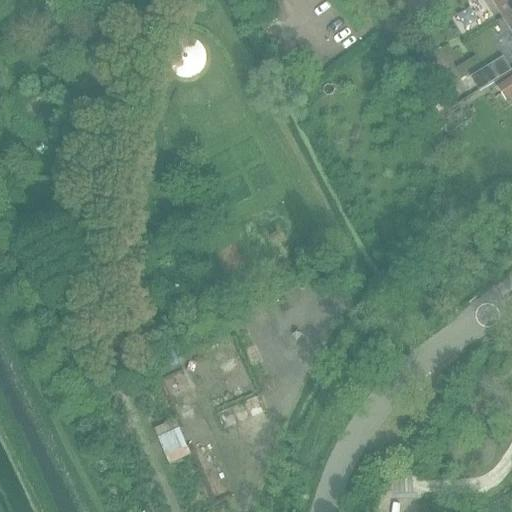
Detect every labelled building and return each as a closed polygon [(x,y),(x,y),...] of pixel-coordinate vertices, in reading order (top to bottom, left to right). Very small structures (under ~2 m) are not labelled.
[(511,0),(491,0),(511,32),(511,0)] [(437,60),(417,72),(426,87),(446,75),(437,60)] [(481,70),(471,77),(479,90),(490,84),(481,70)] [(503,101),(511,95),(511,76),(494,88),(503,101)] [(441,97),(428,105),(433,115),(447,107),(441,97)] [(162,456),(183,450),(173,414),(152,421),(162,456)] [(203,476),(217,470),(207,446),(193,452),(203,476)] [(206,495),(209,510),(223,507),(220,492),(206,495)]
